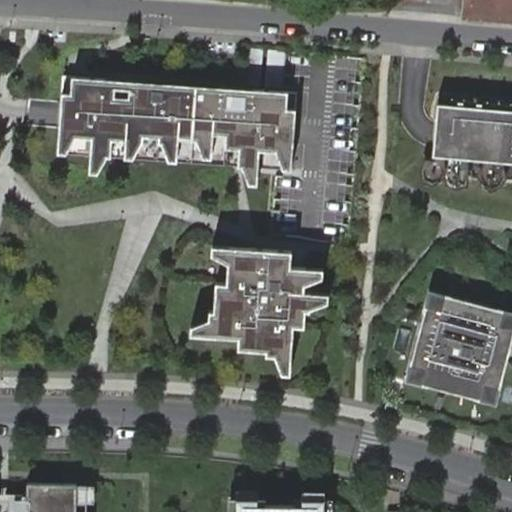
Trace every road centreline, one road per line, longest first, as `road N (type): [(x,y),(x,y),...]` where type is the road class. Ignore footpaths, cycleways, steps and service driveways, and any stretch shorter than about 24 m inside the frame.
road 1 (tertiary): [(0,410),(277,426),(511,483)]
road 2 (residential): [(0,2),(511,44)]
